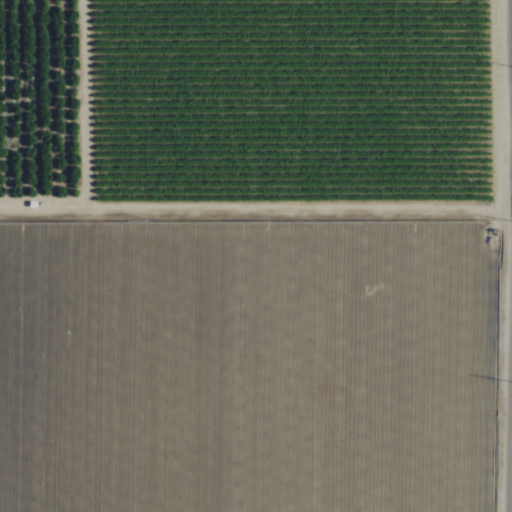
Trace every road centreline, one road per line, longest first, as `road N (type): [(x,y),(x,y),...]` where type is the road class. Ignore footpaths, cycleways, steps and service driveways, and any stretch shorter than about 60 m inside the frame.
road 1 (residential): [(501,511),(501,0)]
road 2 (residential): [(505,208),(0,211)]
